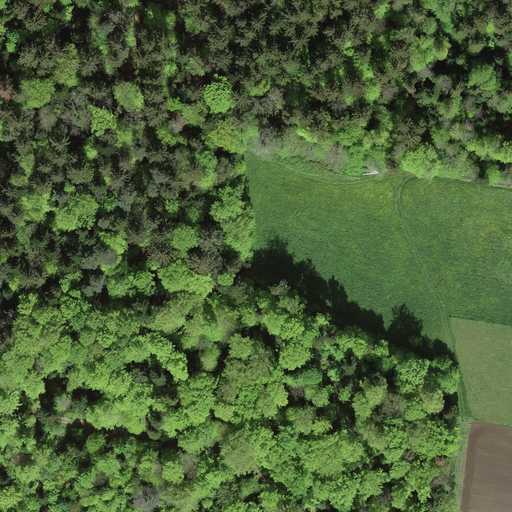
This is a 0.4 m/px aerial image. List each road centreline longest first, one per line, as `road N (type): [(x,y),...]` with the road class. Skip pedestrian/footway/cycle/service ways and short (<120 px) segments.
road 1 (track): [(410,173),(399,201),(447,319),(465,420),(462,454),(447,469),(388,479),(309,451),(245,451)]
road 2 (track): [(410,173),(271,148),(218,147),(79,191),(0,240)]
road 3 (track): [(0,407),(245,451)]
